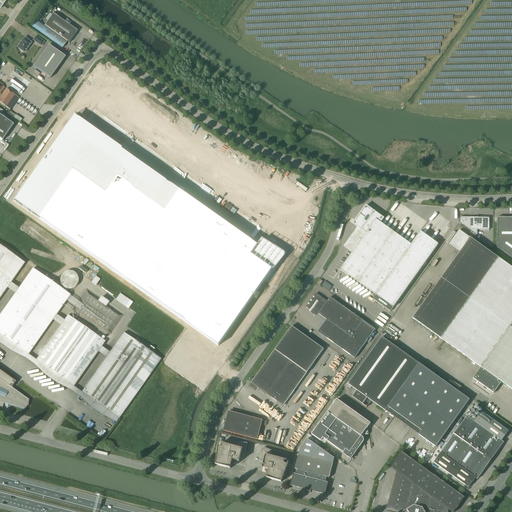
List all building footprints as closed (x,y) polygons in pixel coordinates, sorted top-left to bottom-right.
[(44,25),(36,20),(32,26),(62,48),(67,41),(69,43),(77,30),(53,13),(44,25)] [(36,36),(33,40),(41,46),(44,42),(36,36)] [(24,52),(31,42),(24,37),(17,47),(20,49),(20,50),(23,52),(24,52)] [(33,66),(50,78),(65,57),(49,45),(33,66)] [(0,97),(0,102),(6,107),(10,110),(19,98),(15,95),(6,89),(0,97)] [(0,114),(0,138),(2,140),(13,124),(0,114)] [(71,118),(12,201),(210,340),(262,267),(263,267),(264,267),(274,254),(274,253),(274,252),(274,251),(273,251),(252,237),(248,243),(71,118)] [(346,261),(340,269),(376,295),(373,299),(390,312),(419,271),(423,266),(426,262),(438,244),(420,232),(411,245),(381,223),(384,219),(366,206),(355,221),(353,223),(356,225),(358,226),(357,227),(344,246),(352,252),(346,261)] [(460,217),(460,223),(477,236),(477,230),(478,230),(489,230),(489,223),(489,218),(480,217),(478,217),(470,217),(460,217)] [(511,217),(497,217),(497,247),(511,258),(511,217)] [(437,284),(413,319),(441,339),(481,367),(473,378),(494,393),(502,382),(511,389),(511,267),(498,258),(470,238),(459,230),(449,244),(456,250),(460,252),(457,256),(441,279),(437,284)] [(0,245),(0,297),(24,263),(0,245)] [(0,314),(0,334),(28,354),(56,315),(70,295),(33,269),(0,314)] [(63,273),(63,274),(62,274),(62,275),(61,276),(60,277),(60,278),(60,279),(60,280),(60,281),(60,282),(61,283),(61,284),(62,285),(62,286),(63,286),(63,287),(64,287),(65,288),(66,288),(67,289),(68,289),(69,289),(70,289),(71,289),(72,288),(73,288),(74,287),(75,287),(75,286),(76,286),(76,285),(77,284),(78,283),(78,282),(78,281),(78,280),(78,279),(78,278),(78,277),(77,277),(77,276),(77,275),(76,275),(76,274),(75,274),(75,273),(74,273),(74,272),(73,272),(72,271),(71,271),(70,271),(69,271),(68,271),(67,271),(66,271),(65,272),(64,272),(64,273),(63,273)] [(96,276),(92,282),(96,285),(100,279),(96,276)] [(325,281),(322,285),(329,291),(332,286),(325,281)] [(273,285),(266,295),(270,298),(277,288),(273,285)] [(123,315),(88,291),(74,311),(109,335),(123,315)] [(308,304),(306,307),(310,310),(312,311),(311,313),(311,312),(310,312),(310,313),(315,316),(317,313),(317,312),(319,313),(318,314),(326,320),(334,325),(326,338),(355,358),(367,341),(374,331),(375,329),(363,321),(330,297),(327,301),(316,293),(314,296),(313,296),(313,298),(312,300),(310,300),(311,301),(309,303),(308,303),(308,304)] [(120,294),(116,299),(129,308),(133,302),(120,294)] [(36,360),(73,386),(105,342),(68,315),(36,360)] [(124,333),(82,392),(119,418),(161,359),(124,333)] [(382,337),(348,384),(357,390),(352,397),(365,406),(363,404),(367,398),(371,401),(385,411),(388,407),(395,412),(426,369),(382,337)] [(251,383),(249,386),(254,390),(257,387),(259,389),(268,394),(272,398),(277,392),(272,388),(291,361),(275,350),(251,383)] [(333,359),(329,366),(333,369),(335,366),(337,367),(340,363),(333,359)] [(426,369),(395,412),(421,431),(419,435),(436,447),(469,400),(443,381),(445,380),(439,375),(438,377),(426,369)] [(0,409),(2,410),(4,403),(5,404),(5,407),(8,406),(8,405),(24,409),(29,400),(11,387),(15,381),(0,370),(0,409)] [(328,411),(311,435),(321,441),(323,438),(327,441),(343,453),(351,459),(360,447),(364,441),(363,438),(361,436),(363,433),(364,435),(369,434),(368,430),(367,429),(367,428),(370,424),(370,423),(337,399),(336,400),(328,411)] [(70,415),(77,419),(81,413),(75,409),(70,415)] [(440,453),(434,463),(468,488),(475,478),(477,479),(504,442),(502,441),(508,431),(481,411),(474,421),(467,416),(466,415),(458,425),(457,424),(450,434),(453,436),(442,451),(440,453)] [(224,426),(223,431),(257,440),(262,420),(233,412),(224,426)] [(464,414),(457,424),(458,425),(466,415),(464,414)] [(294,473),(290,485),(305,489),(310,491),(325,494),(328,482),(325,482),(327,477),(329,478),(329,477),(330,474),(332,467),(333,464),(333,463),(334,458),(307,439),(300,448),(299,454),(295,469),(297,470),(296,474),(294,473)] [(218,446),(215,465),(230,469),(230,468),(231,464),(231,463),(233,463),(234,460),(236,461),(239,461),(239,462),(241,456),(244,457),(246,448),(247,444),(238,442),(237,445),(237,447),(236,447),(223,443),(222,444),(223,444),(222,447),(219,446),(218,446)] [(262,453),(260,461),(263,462),(262,468),(265,468),(267,469),(267,472),(268,473),(267,478),(266,478),(281,482),(288,464),(287,464),(284,464),(285,460),(272,457),(271,456),(272,454),(272,451),(264,448),(263,449),(262,453)] [(396,472),(386,509),(399,511),(403,511),(407,510),(407,511),(447,511),(448,510),(451,511),(453,511),(464,497),(402,452),(390,468),(396,472)]
